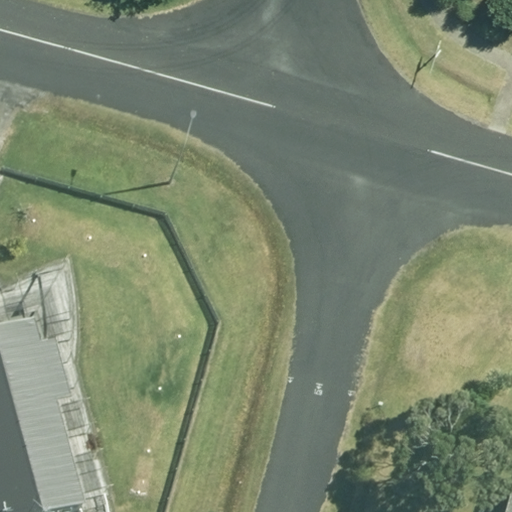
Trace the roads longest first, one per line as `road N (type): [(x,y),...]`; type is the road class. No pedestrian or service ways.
road 1 (residential): [(281,511),(380,141)]
road 2 (unclassified): [(0,29),(262,102)]
road 3 (unclassified): [(380,141),(511,178)]
road 4 (unclassified): [(262,102),(380,141)]
